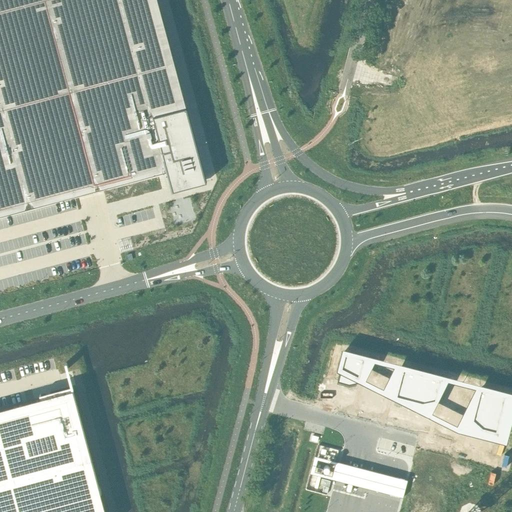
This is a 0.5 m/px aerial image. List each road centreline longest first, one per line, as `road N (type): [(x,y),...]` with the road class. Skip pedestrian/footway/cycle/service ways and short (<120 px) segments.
road 1 (motorway): [(345,250),(364,236),(445,214),(511,210)]
road 2 (motorway): [(406,197),(328,178),(296,153),(267,112)]
road 3 (tertiary): [(234,511),(271,365)]
road 4 (tertiary): [(242,46),(267,193)]
road 5 (unclassified): [(131,284),(0,319)]
